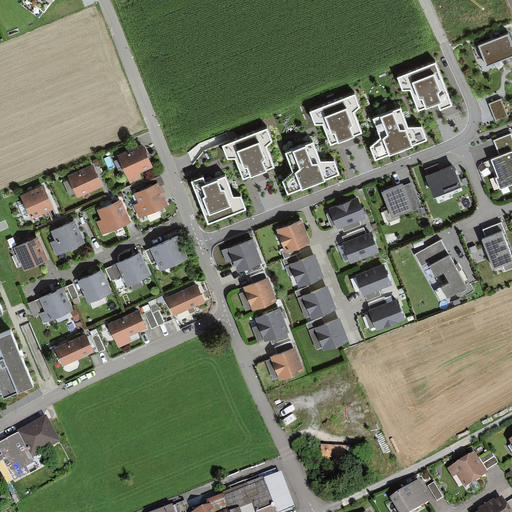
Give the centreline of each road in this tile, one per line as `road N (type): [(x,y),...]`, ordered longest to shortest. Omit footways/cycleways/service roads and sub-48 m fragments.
road 1 (residential): [(199,243),(470,134),(473,104),(424,0)]
road 2 (residential): [(0,424),(228,315)]
road 3 (residential): [(102,0),(191,220)]
road 4 (residential): [(228,315),(315,511)]
road 5 (track): [(511,417),(321,511)]
road 6 (residential): [(191,220),(27,292)]
